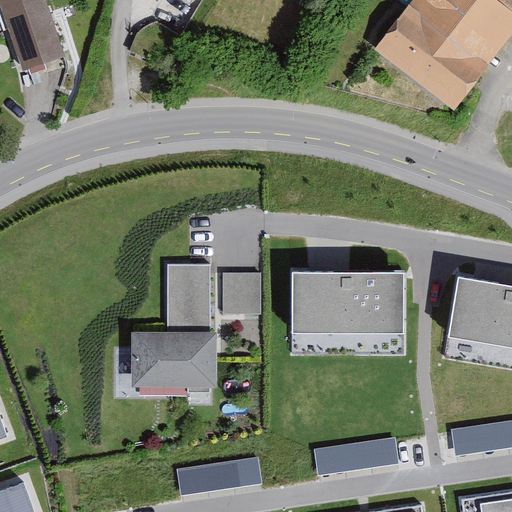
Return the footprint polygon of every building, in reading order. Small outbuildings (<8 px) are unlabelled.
[(69,58),(49,0),(0,0),(25,72),(69,58)] [(511,0),(418,0),(380,56),(463,113),(511,42),(511,0)] [(213,336),(213,268),(172,267),(171,332),(140,332),(140,388),(223,388),(223,359),(257,359),(257,326),(223,326),(223,337),(213,336)] [(410,274),(293,271),(291,332),(408,335),(410,274)] [(262,275),(225,275),(225,316),(262,316),(262,275)] [(511,286),(460,276),(449,336),(511,347),(511,286)] [(0,397),(0,439),(14,435),(0,397)] [(457,455),(511,449),(511,421),(454,427),(457,455)] [(319,475),(401,468),(399,440),(317,446),(319,475)] [(182,498),(264,490),(262,462),(180,469),(182,498)] [(41,511),(29,479),(0,490),(0,511),(41,511)] [(511,511),(511,496),(468,502),(468,511),(511,511)]
